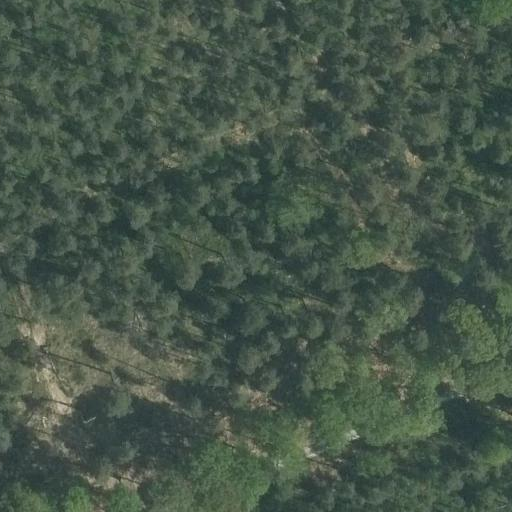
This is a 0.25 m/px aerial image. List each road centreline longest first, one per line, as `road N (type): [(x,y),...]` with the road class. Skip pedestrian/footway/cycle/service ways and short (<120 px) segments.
road 1 (track): [(511,349),(277,0)]
road 2 (track): [(511,377),(172,511)]
